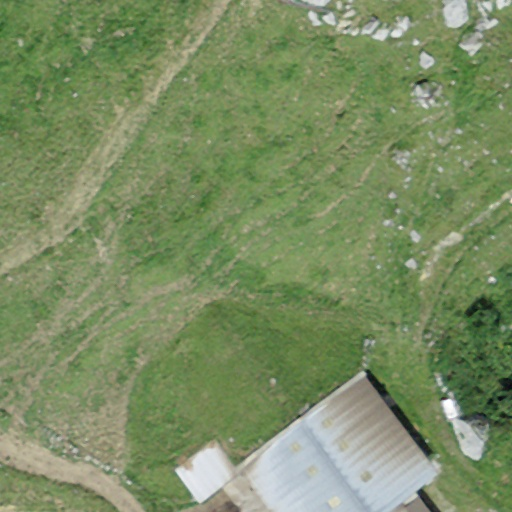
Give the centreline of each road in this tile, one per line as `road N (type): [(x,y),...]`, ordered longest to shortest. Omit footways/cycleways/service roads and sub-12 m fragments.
road 1 (track): [(209,0),(55,224),(0,261)]
road 2 (track): [(0,443),(106,484),(143,511)]
